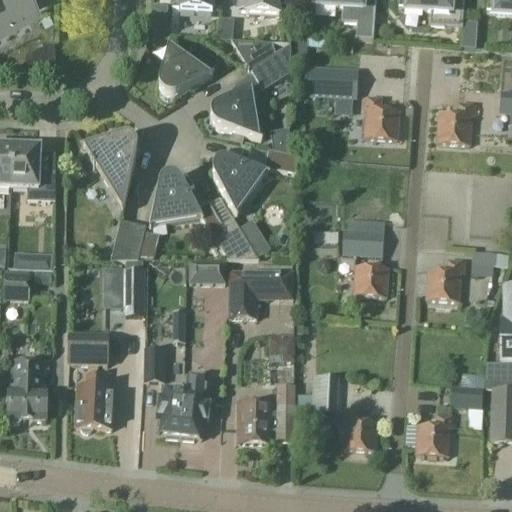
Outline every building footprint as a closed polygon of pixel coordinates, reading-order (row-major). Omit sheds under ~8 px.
[(0,0),(0,26),(38,7),(34,0),(0,0)] [(172,0),(172,10),(180,10),(179,14),(213,17),(212,12),(220,13),(220,0),(172,0)] [(239,0),(239,14),(247,15),(246,19),(279,21),(278,17),(287,17),(287,0),(239,0)] [(312,0),(312,9),(343,11),(342,25),(358,26),(357,42),(375,42),(376,0),(312,0)] [(400,0),(400,11),(431,13),(431,27),(464,29),(465,0),(400,0)] [(511,0),(488,0),(488,14),(511,14),(511,0)] [(152,9),(151,24),(166,25),(167,10),(152,9)] [(383,44),(391,37),(384,28),(376,35),(383,44)] [(463,44),(462,53),(477,53),(477,44),(463,44)] [(231,46),(249,75),(289,51),(289,49),(231,46)] [(210,81),(170,52),(170,49),(169,49),(159,90),(159,91),(159,93),(159,94),(160,96),(161,98),(162,100),(163,101),(164,102),(167,103),(169,104),(170,104),(173,104),(174,104),(176,103),(177,102),(213,80),(212,79),(210,81)] [(290,79),(289,51),(249,75),(250,77),(251,76),(259,89),(253,93),(252,92),(215,114),(214,115),(213,117),(212,119),(211,121),(211,122),(211,124),(211,126),(212,128),(212,129),(213,131),(214,132),(216,134),(217,134),(219,135),(261,145),(261,143),(258,143),(251,101),(262,94),(262,95),(290,79)] [(306,71),(304,101),(356,103),(357,74),(306,71)] [(511,96),(500,96),(499,118),(509,118),(508,141),(511,141),(511,96)] [(397,146),(399,117),(381,115),(381,104),(367,103),(364,143),(397,146)] [(474,121),(475,110),(458,108),(457,119),(439,118),(436,148),(469,150),(471,121),(474,121)] [(136,152),(136,151),(136,150),(134,148),(133,147),(131,145),(128,144),(127,144),(125,144),(123,144),(82,150),(82,152),(85,151),(122,212),(122,215),(123,216),(137,158),(137,156),(137,154),(136,152)] [(0,191),(11,191),(13,150),(0,149),(0,191)] [(13,150),(11,191),(28,192),(28,204),(50,205),(51,175),(39,175),(40,151),(13,150)] [(296,180),(296,161),(269,155),(265,172),(296,180)] [(268,179),(268,177),(227,168),(226,168),(224,167),(222,168),(219,169),(217,170),(216,171),(215,173),(214,175),(213,177),(213,179),(213,180),(213,181),(213,183),(214,185),(214,186),(236,221),(237,220),(236,218),(265,178),(268,179)] [(203,224),(181,189),(180,187),(179,186),(177,185),(175,184),(174,183),(173,183),(171,183),(167,184),(166,184),(163,186),(161,188),(160,190),(159,192),(149,233),(151,233),(152,231),(200,223),(202,225),(203,224)] [(259,265),(232,223),(210,236),(228,264),(259,265)] [(111,266),(138,266),(146,231),(120,225),(111,266)] [(296,232),(296,246),(320,247),(320,233),(296,232)] [(383,238),(383,236),(353,234),(350,260),(382,262),(383,238)] [(336,258),(336,249),(323,248),(323,258),(336,258)] [(495,256),(494,270),(507,271),(508,257),(495,256)] [(51,259),(14,258),(14,273),(51,274),(51,259)] [(463,278),(464,267),(447,265),(446,277),(428,275),(426,305),(459,307),(460,278),(463,278)] [(62,267),(61,320),(84,320),(85,268),(62,267)] [(226,289),(226,268),(189,267),(189,288),(226,289)] [(472,268),(471,279),(481,280),(482,269),(472,268)] [(386,303),(388,273),(355,270),(353,300),(386,303)] [(141,323),(141,309),(141,272),(122,272),(122,309),(125,309),(125,323),(141,323)] [(229,323),(257,323),(257,276),(229,275),(229,323)] [(28,304),(29,278),(3,277),(3,303),(28,304)] [(502,326),(503,364),(511,364),(511,289),(506,289),(507,326),(502,326)] [(172,314),(172,347),(186,347),(186,314),(172,314)] [(301,343),(312,334),(301,322),(291,332),(301,343)] [(291,338),(270,338),(270,367),(291,367),(291,338)] [(106,371),(107,342),(70,340),(69,370),(106,371)] [(166,386),(167,353),(153,352),(152,386),(166,387),(166,386)] [(44,395),(44,367),(13,366),(12,394),(9,394),(8,424),(12,425),(13,427),(19,427),(21,425),(45,425),(46,395),(44,395)] [(511,393),(511,368),(493,368),(491,394),(511,393)] [(471,377),(470,392),(484,392),(484,378),(471,377)] [(105,393),(106,381),(88,380),(87,392),(78,392),(76,433),(112,434),(114,393),(105,393)] [(337,383),(311,380),(311,416),(336,418),(337,383)] [(186,389),(180,444),(194,446),(194,443),(202,444),(203,429),(207,430),(209,416),(204,415),(205,411),(209,411),(211,397),(207,397),(209,391),(186,389)] [(278,411),(277,431),(277,449),(294,449),(294,391),(278,390),(278,411)] [(185,395),(163,392),(163,399),(158,399),(155,423),(159,423),(157,437),(166,438),(165,443),(180,444),(185,395)] [(506,447),(508,395),(491,394),(489,446),(506,447)] [(482,414),(482,398),(452,397),(451,412),(482,414)] [(277,431),(278,411),(274,411),(274,407),(237,407),(237,448),(274,448),(274,431),(277,431)] [(376,457),(378,427),(359,426),(360,415),(342,414),(342,425),(345,426),(343,455),(376,457)] [(317,417),(316,429),(331,430),(331,418),(317,417)] [(453,433),(454,421),(436,420),(436,431),(417,430),(415,460),(448,462),(450,433),(453,433)]
